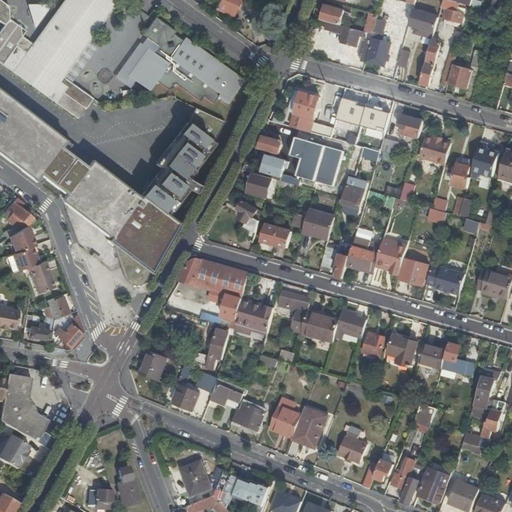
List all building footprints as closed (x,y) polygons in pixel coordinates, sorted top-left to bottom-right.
[(125,0),(61,0),(33,42),(25,36),(28,28),(11,18),(9,2),(5,0),(0,0),(0,19),(4,23),(0,27),(0,61),(81,119),(94,99),(95,97),(67,81),(125,0)] [(218,0),(215,8),(232,15),(238,0),(218,0)] [(442,8),(444,0),(416,0),(417,1),(423,3),(426,4),(442,8)] [(460,3),(448,0),(444,0),(442,8),(448,10),(445,19),(452,21),(456,22),(463,24),(466,14),(458,11),(460,3)] [(482,3),(473,1),(471,6),(480,9),(482,3)] [(322,20),(328,22),(341,26),(346,11),(327,5),(322,20)] [(480,9),(471,6),(469,13),(495,20),(497,14),(480,9)] [(409,29),(417,31),(416,32),(435,37),(441,18),(415,10),(409,29)] [(374,35),(378,20),(379,16),(370,13),(364,32),(369,33),(374,35)] [(183,40),(154,20),(141,37),(145,40),(117,78),(133,90),(138,83),(150,92),(157,82),(166,89),(170,88),(174,83),(199,101),(202,96),(213,103),(218,96),(228,103),(244,80),(185,38),(183,40)] [(374,35),(372,39),(381,41),(387,22),(378,20),(374,35)] [(361,60),(366,61),(372,39),(374,35),(369,33),(364,32),(341,26),(328,22),(325,31),(343,36),(341,43),(357,48),(360,38),(367,40),(367,41),(365,41),(361,56),(362,56),(361,60)] [(458,53),(464,31),(461,31),(460,34),(457,33),(442,86),(448,87),(449,84),(454,66),(455,61),(458,53)] [(434,38),(421,84),(430,86),(442,43),(438,42),(439,40),(434,38)] [(400,60),(398,66),(406,68),(410,52),(403,50),(400,60)] [(479,69),(484,54),(476,52),(472,67),(479,69)] [(454,66),(449,84),(468,89),(473,71),(454,66)] [(72,144),(0,90),(0,152),(62,202),(109,237),(104,241),(110,245),(118,269),(121,278),(124,284),(129,286),(134,287),(139,285),(165,243),(157,239),(182,195),(190,199),(194,192),(186,187),(222,120),(194,107),(187,121),(186,120),(154,162),(160,167),(140,194),(97,162),(92,168),(68,150),(72,144)] [(302,92),(292,127),(347,142),(352,126),(339,123),(337,130),(314,123),(320,101),(323,101),(324,98),(302,92)] [(420,138),(425,121),(422,120),(421,122),(410,119),(411,117),(403,115),(400,126),(404,127),(402,133),(420,138)] [(260,148),(281,154),(283,147),(281,147),(278,146),(279,140),(264,136),(260,148)] [(338,171),(344,150),(296,136),(291,154),(302,158),(297,175),(334,186),(339,171),(338,171)] [(446,164),(452,143),(427,136),(421,158),(446,164)] [(400,142),(385,138),(381,150),(397,155),(400,142)] [(357,176),(363,156),(365,147),(356,144),(347,173),(348,173),(357,176)] [(486,147),(481,145),(473,172),(482,175),(482,173),(492,176),(499,153),(492,151),(492,152),(486,150),(486,147)] [(363,156),(378,160),(381,151),(365,147),(363,156)] [(511,152),(507,151),(500,176),(511,178),(511,152)] [(264,169),(246,164),(243,170),(254,173),(262,175),(264,171),(282,176),(283,175),(285,167),(288,168),(289,162),(268,156),(264,169)] [(468,190),(471,179),(468,178),(471,167),(459,164),(453,185),(468,190)] [(262,175),(274,178),(281,180),(281,181),(282,176),(264,171),(262,175)] [(262,175),(254,173),(249,193),(268,198),(274,178),(262,175)] [(302,180),(283,175),(282,176),(281,181),(290,183),(301,186),(302,180)] [(369,183),(351,178),(344,203),(362,209),(369,183)] [(289,189),(290,183),(281,181),(281,180),(279,187),(289,189)] [(439,194),(446,196),(450,184),(443,181),(439,194)] [(415,185),(406,182),(401,199),(404,200),(410,202),(415,185)] [(401,198),(403,190),(389,186),(387,194),(401,198)] [(394,208),(397,198),(389,196),(386,206),(394,208)] [(460,216),(465,198),(460,197),(455,215),(460,216)] [(24,203),(17,198),(8,209),(14,214),(8,221),(13,226),(19,230),(36,220),(20,206),(24,203)] [(404,200),(401,199),(397,198),(394,208),(402,210),(404,200)] [(475,201),(465,198),(460,216),(468,218),(469,219),(475,201)] [(449,202),(436,199),(433,209),(446,212),(449,202)] [(245,238),(254,243),(261,221),(254,218),(259,210),(244,202),(239,210),(244,212),(240,218),(248,223),(246,227),(249,229),(245,238)] [(14,214),(8,209),(2,216),(8,221),(14,214)] [(446,212),(433,209),(432,213),(445,217),(446,212)] [(306,226),(304,232),(330,239),(336,217),(310,210),(308,216),(306,226)] [(294,222),(306,226),(308,216),(296,213),(294,222)] [(490,215),(487,224),(493,225),(496,216),(490,215)] [(482,222),(469,219),(468,218),(465,230),(478,234),(480,228),(482,222)] [(482,222),(480,228),(492,231),(493,225),(487,224),(482,222)] [(265,224),(261,238),(274,242),(273,244),(288,249),(293,232),(265,224)] [(3,232),(7,238),(19,230),(13,226),(3,232)] [(402,242),(386,237),(383,246),(378,262),(395,267),(394,270),(401,272),(409,247),(401,244),(402,242)] [(383,246),(356,239),(350,258),(348,265),(375,273),(378,262),(383,246)] [(328,246),(322,267),(331,269),(338,249),(328,246)] [(343,246),(341,254),(351,256),(353,248),(343,246)] [(0,268),(11,262),(5,253),(0,256),(0,268)] [(350,258),(340,255),(336,267),(339,267),(337,277),(344,279),(348,265),(350,258)] [(243,299),(250,273),(198,258),(191,261),(180,281),(210,290),(229,295),(243,299)] [(423,287),(429,266),(407,259),(401,280),(423,287)] [(50,276),(44,260),(42,261),(48,277),(50,276)] [(42,261),(25,267),(35,293),(51,287),(48,277),(42,261)] [(467,274),(434,264),(428,284),(437,287),(436,288),(460,296),(467,274)] [(483,273),(478,291),(484,293),(483,295),(493,298),(494,295),(500,297),(499,300),(508,303),(511,288),(511,278),(506,276),(505,279),(483,273)] [(235,330),(236,325),(243,299),(229,295),(210,290),(207,299),(226,305),(223,317),(232,319),(230,328),(235,330)] [(293,330),(302,333),(308,311),(312,299),(284,292),(280,306),(299,310),(293,330)] [(50,312),(53,319),(68,314),(62,297),(53,300),(56,310),(50,312)] [(261,333),(268,335),(274,312),(275,308),(266,306),(265,308),(251,304),(252,302),(243,299),(236,325),(252,330),(261,333)] [(46,300),(29,300),(26,314),(44,317),(53,319),(50,312),(47,303),(46,300)] [(18,310),(0,306),(0,324),(6,325),(6,326),(14,328),(18,310)] [(340,320),(336,337),(344,340),(345,335),(362,339),(368,320),(358,317),(359,313),(344,309),(340,320)] [(302,333),(334,342),(336,337),(340,320),(308,311),(302,333)] [(194,317),(179,312),(176,322),(191,326),(194,317)] [(26,314),(24,326),(29,327),(28,336),(47,339),(49,330),(42,329),(44,317),(26,314)] [(51,330),(48,346),(67,349),(83,331),(77,314),(64,329),(62,327),(60,329),(52,323),(51,330)] [(53,319),(44,317),(42,329),(49,330),(51,330),(52,323),(53,319)] [(233,338),(234,332),(235,330),(230,328),(214,323),(209,339),(215,341),(210,359),(198,355),(195,364),(199,366),(204,368),(214,371),(217,362),(221,363),(229,337),(233,338)] [(250,336),(252,330),(236,325),(235,330),(234,332),(250,336)] [(378,335),(377,338),(369,335),(364,352),(371,355),(370,357),(376,359),(378,356),(381,357),(387,337),(378,335)] [(420,343),(395,335),(390,354),(400,357),(398,364),(413,368),(420,343)] [(420,363),(442,370),(443,366),(446,359),(448,351),(425,344),(420,363)] [(462,347),(450,344),(448,351),(446,359),(453,361),(457,362),(462,347)] [(279,359),(293,363),(294,362),(296,353),(282,349),(279,359)] [(151,351),(142,374),(160,381),(169,358),(151,351)] [(262,356),(260,363),(277,368),(279,360),(262,356)] [(446,359),(443,366),(451,368),(453,361),(446,359)] [(187,376),(191,367),(186,365),(182,375),(187,376)] [(500,374),(485,369),(483,377),(481,385),(473,414),(485,418),(484,421),(487,422),(482,438),(467,433),(466,438),(465,441),(483,447),(485,448),(488,439),(490,440),(493,431),(498,432),(506,404),(500,402),(497,412),(488,409),(496,381),(498,382),(500,374)] [(2,401),(0,410),(0,422),(35,442),(48,421),(34,413),(28,398),(32,379),(7,375),(6,378),(6,380),(2,401)] [(213,396),(220,378),(218,378),(211,375),(204,393),(213,396)] [(333,379),(320,375),(317,382),(330,386),(333,379)] [(481,385),(483,377),(476,376),(474,383),(481,385)] [(212,398),(227,404),(229,398),(233,389),(234,390),(236,385),(220,378),(213,396),(212,398)] [(193,411),(201,394),(180,385),(174,403),(193,411)] [(245,394),(246,394),(248,390),(236,385),(234,390),(233,389),(229,398),(240,403),(241,403),(245,394)] [(383,393),(380,402),(393,407),(396,397),(383,393)] [(229,398),(227,404),(238,408),(240,403),(229,398)] [(272,429),(295,438),(299,427),(303,417),(293,413),(295,405),(283,401),(272,429)] [(241,409),(235,424),(239,425),(240,423),(259,431),(267,412),(248,405),(245,411),(241,409)] [(423,405),(413,429),(428,434),(438,411),(423,405)] [(295,438),(294,440),(317,449),(330,417),(307,407),(303,417),(299,427),(295,438)] [(233,423),(235,424),(241,409),(238,408),(233,423)] [(351,426),(349,432),(360,437),(362,431),(351,426)] [(359,440),(360,437),(349,432),(340,454),(361,463),(369,444),(359,440)] [(0,448),(0,459),(16,468),(19,462),(20,463),(26,452),(25,451),(29,445),(8,434),(0,448)] [(481,453),(483,447),(465,441),(463,447),(481,453)] [(395,460),(384,455),(383,460),(393,465),(395,460)] [(416,457),(415,459),(408,457),(401,474),(397,473),(393,484),(406,489),(418,458),(416,457)] [(380,466),(376,478),(384,482),(387,475),(390,476),(394,465),(393,465),(383,460),(380,466)] [(187,478),(194,495),(212,488),(203,461),(182,469),(186,478),(187,478)] [(364,486),(371,489),(376,478),(380,466),(373,463),(364,486)] [(431,467),(419,495),(441,504),(452,476),(431,467)] [(131,481),(128,469),(118,471),(121,483),(117,484),(122,507),(139,504),(134,481),(131,481)] [(250,503),(262,508),(263,507),(270,490),(271,488),(259,483),(258,484),(250,481),(250,482),(240,478),(241,477),(226,471),(218,489),(233,496),(236,490),(238,490),(250,503)] [(420,481),(411,477),(402,501),(411,505),(420,481)] [(192,496),(194,495),(187,478),(186,478),(192,496)] [(451,503),(472,511),(481,491),(459,481),(451,503)] [(263,507),(276,511),(299,511),(303,503),(270,490),(263,507)] [(108,506),(111,506),(112,493),(89,491),(88,504),(94,504),(94,507),(108,508),(108,506)] [(0,511),(12,511),(17,504),(0,494),(0,511)] [(215,495),(189,506),(190,511),(204,511),(204,510),(213,506),(218,511),(231,511),(229,509),(219,500),(215,495)] [(478,511),(503,511),(507,504),(485,496),(478,511)]
